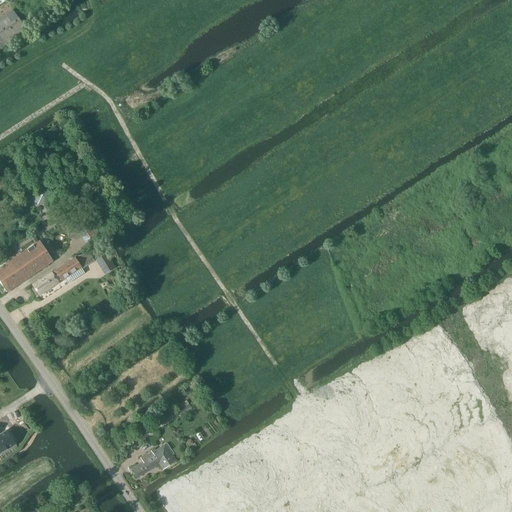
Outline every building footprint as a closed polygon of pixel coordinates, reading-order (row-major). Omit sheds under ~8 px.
[(12,10),(0,18),(0,48),(26,30),(12,10)] [(47,187),(37,188),(32,197),(38,205),(49,205),(54,196),(47,187)] [(86,222),(73,231),(83,247),(97,238),(86,222)] [(39,242),(0,268),(0,283),(6,293),(52,263),(39,242)] [(106,254),(95,260),(104,275),(115,268),(106,254)] [(73,259),(32,286),(38,296),(80,268),(73,259)] [(177,411),(180,417),(190,411),(186,405),(177,411)] [(0,453),(15,444),(7,431),(0,435),(0,453)] [(143,462),(132,470),(137,478),(159,464),(163,470),(174,463),(163,447),(156,451),(155,449),(141,458),(143,462)]
